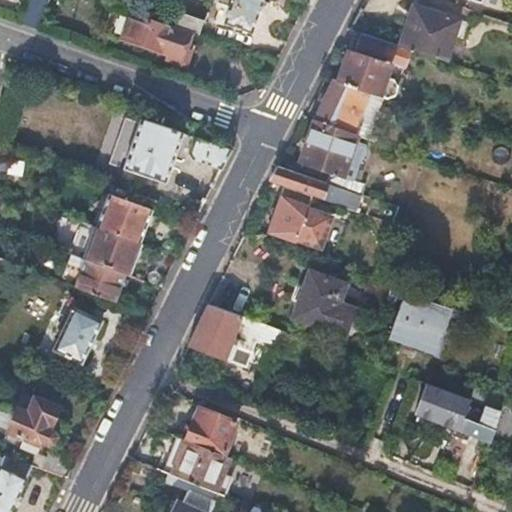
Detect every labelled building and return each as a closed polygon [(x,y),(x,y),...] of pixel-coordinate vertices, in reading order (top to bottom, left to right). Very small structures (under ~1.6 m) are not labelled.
[(35,0),(26,24),(42,30),(54,0),(53,0),(35,0)] [(253,33),(264,0),(225,0),(223,6),(231,9),(226,23),(253,33)] [(441,0),(415,0),(414,4),(464,21),(469,9),(441,0)] [(412,4),(399,44),(410,48),(444,59),(448,58),(454,36),(461,38),(467,22),(464,21),(414,4),(412,4)] [(177,27),(199,35),(204,23),(183,14),(177,27)] [(185,52),(191,36),(132,17),(125,39),(169,55),(172,48),(185,52)] [(399,44),(356,30),(350,48),(347,50),(343,63),(337,81),(369,92),(386,98),(393,96),(395,93),(396,88),(397,82),(394,77),(386,76),(390,63),(404,68),(410,48),(399,44)] [(337,81),(332,80),(320,104),(313,120),(354,134),(369,92),(337,81)] [(108,164),(166,185),(185,137),(126,116),(108,164)] [(354,134),(313,120),(300,165),(328,174),(326,181),(328,182),(362,193),(365,183),(354,179),(358,163),(361,159),(365,155),(365,144),(355,140),(357,135),(354,134)] [(222,170),(230,153),(194,140),(188,153),(191,160),(222,170)] [(326,181),(280,165),(276,173),(271,182),(286,186),(314,196),(354,209),(356,204),(338,198),(339,192),(327,188),(328,182),(326,181)] [(314,196),(286,186),(269,230),(297,240),(314,196)] [(96,228),(141,245),(153,211),(108,194),(96,228)] [(170,208),(198,218),(205,204),(176,194),(170,208)] [(374,195),(366,210),(390,222),(397,208),(374,195)] [(123,274),(129,277),(141,245),(96,228),(84,260),(123,274)] [(11,284),(15,287),(23,267),(0,258),(0,286),(7,288),(11,284)] [(75,286),(113,301),(123,274),(84,260),(75,286)] [(330,332),(346,286),(310,274),(294,319),(330,332)] [(452,309),(407,293),(390,340),(435,356),(452,309)] [(351,356),(210,305),(198,328),(197,329),(189,347),(265,374),(274,349),(345,376),(351,356)] [(74,309),(56,351),(81,362),(98,320),(74,309)] [(467,401),(425,386),(416,414),(487,442),(490,440),(503,400),(473,389),(467,401)] [(18,409),(8,432),(23,438),(20,446),(36,453),(41,442),(48,444),(53,441),(55,436),(51,432),(47,430),(56,408),(35,399),(28,413),(18,409)] [(511,403),(503,400),(490,440),(505,444),(511,426),(511,403)] [(201,408),(189,438),(225,452),(238,423),(201,408)] [(23,438),(8,432),(5,440),(20,446),(23,438)] [(177,437),(162,472),(166,473),(192,484),(219,494),(224,496),(232,478),(225,475),(232,459),(177,437)] [(43,471),(67,479),(75,461),(49,453),(43,471)] [(0,511),(9,511),(30,466),(4,457),(0,465),(0,511)] [(211,511),(215,502),(189,491),(192,484),(166,473),(156,496),(181,506),(177,511),(211,511)] [(219,494),(192,484),(189,491),(215,502),(219,494)]
